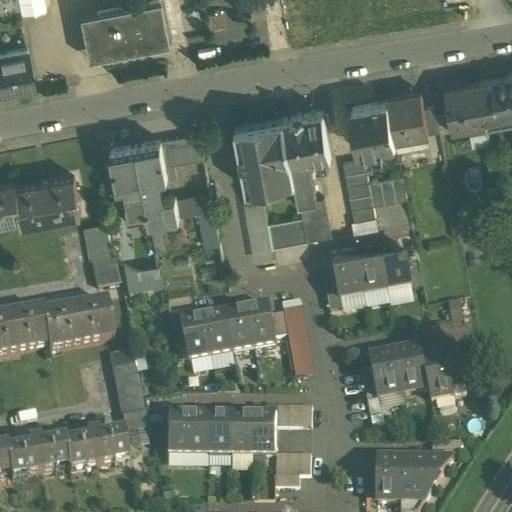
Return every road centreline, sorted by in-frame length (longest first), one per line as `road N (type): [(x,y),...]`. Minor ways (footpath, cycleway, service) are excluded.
road 1 (residential): [(342,511),(309,277),(250,289),(209,87)]
road 2 (tertiary): [(511,39),(209,87)]
road 3 (tertiary): [(209,87),(0,125)]
